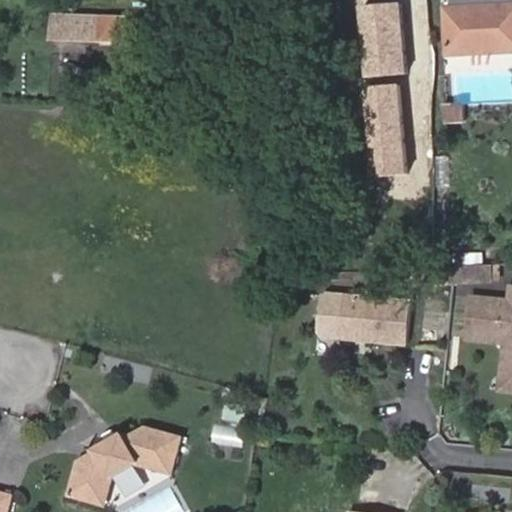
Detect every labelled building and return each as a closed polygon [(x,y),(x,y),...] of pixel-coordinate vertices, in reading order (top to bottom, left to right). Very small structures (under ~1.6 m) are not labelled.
[(375,0),(358,0),(364,76),(404,73),(399,1),(376,3),(375,0)] [(511,0),(448,0),(449,9),(511,5),(511,0)] [(511,5),(449,9),(451,54),(511,50),(511,5)] [(98,39),(99,23),(58,20),(57,37),(98,39)] [(511,66),(511,50),(451,54),(451,69),(511,66)] [(405,171),(399,85),(366,87),(372,173),(405,171)] [(442,123),(464,123),(464,103),(442,103),(442,123)] [(490,269),(456,270),(454,285),(491,283),(490,269)] [(432,311),(344,302),(341,343),(429,351),(432,311)] [(511,310),(477,307),(473,346),(510,350),(506,383),(511,383),(511,310)] [(222,420),(244,422),(246,407),(224,405),(222,420)] [(210,442),(241,448),(244,430),(213,424),(210,442)] [(96,452),(78,460),(69,495),(99,502),(104,480),(109,478),(110,482),(114,480),(140,465),(152,468),(151,471),(173,479),(184,438),(144,427),(129,435),(126,431),(95,449),(96,452)] [(99,502),(109,505),(114,480),(110,482),(109,478),(104,480),(99,502)] [(10,511),(15,494),(0,490),(0,511),(10,511)] [(181,511),(175,490),(121,507),(122,511),(181,511)]
